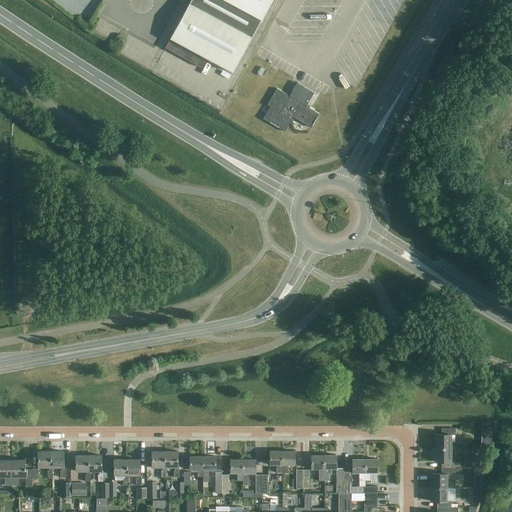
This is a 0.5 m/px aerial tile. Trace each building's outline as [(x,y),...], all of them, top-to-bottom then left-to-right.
[(207,58),(233,72),(272,0),(191,0),(175,30),(166,48),(201,67),(207,58)] [(270,107),(263,119),(285,132),(293,117),(311,128),(320,114),(309,108),(306,106),(308,104),(315,93),(298,83),(290,96),(277,89),(267,105),(270,107)] [(456,434),(456,428),(442,428),(442,434),(435,434),(435,448),(464,448),(464,442),(452,442),(452,434),(456,434)] [(492,430),(482,429),(482,447),(491,448),(492,430)] [(464,454),(464,448),(435,448),(435,462),(441,462),(441,468),(456,468),(456,462),(452,462),(452,454),(464,454)] [(283,473),(282,451),(270,451),(270,464),(277,465),(277,473),(283,473)] [(295,465),(295,451),(282,451),(283,473),(288,473),(288,465),(295,465)] [(51,467),(51,452),(38,452),(38,467),(49,467),(49,471),(48,471),(48,478),(53,478),(53,467),(51,467)] [(65,477),(65,467),(64,467),(64,452),(51,452),(51,467),(53,467),(62,467),(62,470),(61,470),(61,477),(65,477)] [(167,477),(167,467),(165,467),(165,452),(152,452),(152,467),(163,467),(163,471),(162,471),(162,477),(167,477)] [(165,467),(167,467),(176,467),(176,470),(175,470),(175,477),(179,477),(179,466),(178,466),(178,452),(165,452),(165,467)] [(319,481),(324,481),(324,455),(312,455),(312,469),(319,469),(319,481)] [(324,481),(329,481),(329,474),(332,474),(332,469),(336,469),(336,455),(324,455),(324,481)] [(91,481),(91,471),(89,471),(89,456),(76,456),(76,471),(87,471),(87,474),(86,474),(86,481),(91,481)] [(89,471),(91,471),(100,471),(100,474),(98,474),(98,481),(103,481),(103,471),(102,471),(102,456),(89,456),(89,471)] [(203,476),(203,469),(203,456),(190,457),(190,470),(198,470),(198,476),(203,476)] [(209,475),(209,469),(216,469),(216,456),(203,456),(203,469),(203,481),(210,481),(210,475),(209,475)] [(12,485),(12,460),(0,459),(0,476),(5,477),(5,485),(12,485)] [(243,481),(243,460),(231,459),(231,473),(238,473),(238,480),(243,481)] [(365,480),(365,459),(353,459),(353,473),(359,473),(359,480),(362,480),(362,486),(357,486),(357,493),(363,493),(363,486),(365,486),(365,480)] [(371,482),(377,482),(377,472),(377,459),(365,459),(365,480),(371,480),(371,482)] [(32,478),(32,469),(26,469),(26,460),(12,460),(12,485),(19,485),(19,477),(26,477),(26,497),(33,497),(33,478),(32,478)] [(127,475),(127,460),(114,460),(114,475),(125,475),(125,478),(124,478),(124,485),(129,485),(129,475),(127,475)] [(141,485),(141,475),(140,475),(140,460),(127,460),(127,475),(129,475),(138,475),(138,478),(137,478),(137,485),(141,485)] [(255,473),(255,460),(243,460),(243,481),(243,485),(250,485),(250,479),(249,479),(249,473),(255,473)] [(431,487),(448,487),(455,487),(456,468),(441,468),(441,473),(432,473),(431,487)] [(148,482),(148,499),(157,499),(157,482),(148,482)] [(169,490),(169,497),(184,497),(184,485),(184,482),(176,482),(176,490),(169,490)] [(61,483),(61,497),(72,497),(71,483),(61,483)] [(72,495),(86,496),(86,483),(72,483),(72,495)] [(147,498),(147,487),(137,488),(137,498),(147,498)] [(437,507),(451,507),(451,501),(448,501),(448,487),(431,487),(431,501),(437,501),(437,507)] [(107,511),(108,505),(108,498),(97,498),(96,511),(107,511)] [(195,511),(195,500),(187,500),(187,511),(195,511)] [(377,500),(364,500),(364,511),(369,511),(369,508),(377,508),(377,500)] [(511,511),(511,500),(502,511),(511,511)]
